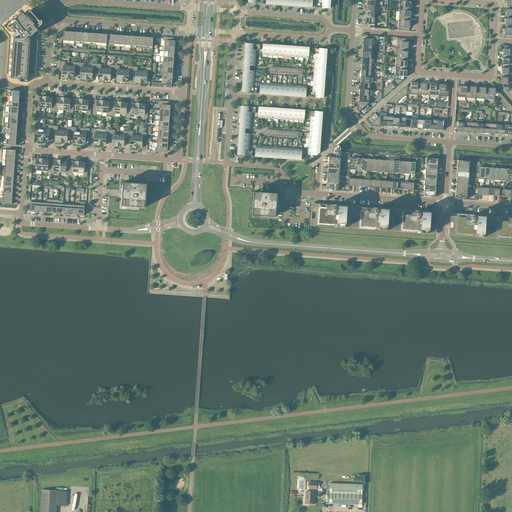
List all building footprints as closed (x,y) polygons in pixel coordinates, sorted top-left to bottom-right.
[(11,78),(18,79),(18,82),(28,82),(28,80),(29,73),(35,74),(38,40),(36,38),(35,37),(36,37),(36,36),(37,35),(38,34),(38,33),(37,32),(38,31),(37,29),(45,23),(45,22),(34,9),(33,10),(24,0),(0,0),(0,22),(14,38),(13,51),(11,78)] [(411,12),(411,2),(400,1),(399,11),(411,12)] [(410,21),(411,12),(399,11),(398,20),(410,21)] [(374,28),(375,18),(364,18),(365,18),(364,24),(369,25),(368,27),(368,28),(374,28)] [(409,31),(410,21),(398,20),(398,30),(409,31)] [(75,32),(69,32),(64,31),(63,41),(69,41),(74,41),(75,32)] [(85,33),(80,33),(75,32),(74,41),(79,42),(85,42),(85,33)] [(96,43),(96,34),(91,33),(85,33),(85,42),(90,43),(96,43)] [(107,34),(102,34),(96,34),(96,43),(101,43),(107,44),(107,34)] [(120,45),(120,35),(115,35),(109,35),(109,44),(114,44),(120,45)] [(131,36),(126,36),(120,35),(120,45),(125,45),(130,45),(131,36)] [(141,46),(142,37),(137,37),(131,36),(130,45),(136,46),(141,46)] [(362,45),(373,46),(373,36),(367,36),(368,36),(368,39),(363,39),(363,45),(362,45)] [(153,38),(147,37),(142,37),(141,46),(147,47),(152,47),(153,38)] [(164,46),(174,47),(175,41),(174,41),(174,38),(163,37),(163,41),(164,41),(164,46)] [(408,48),(409,39),(397,38),(397,48),(408,48)] [(503,55),(511,55),(511,46),(503,45),(503,55)] [(407,58),(408,48),(397,48),(396,57),(407,58)] [(511,65),(511,55),(503,55),(502,65),(511,65)] [(407,67),(407,58),(396,57),(395,66),(407,67)] [(255,67),(255,60),(244,60),(244,68),(249,68),(249,66),(255,66),(255,67)] [(68,78),(69,66),(64,66),(65,62),(60,61),(59,69),(63,69),(62,77),(65,77),(65,78),(68,78)] [(77,70),(78,63),(73,62),(73,66),(69,66),(68,78),(70,78),(74,78),(74,70),(77,70)] [(86,79),(87,66),(83,66),(83,63),(78,63),(77,70),(81,70),(80,78),(83,79),(86,79)] [(96,71),(96,64),(91,64),(91,67),(87,66),(86,79),(89,79),(92,79),(92,71),(96,71)] [(104,81),(105,67),(101,67),(101,64),(96,64),(96,71),(99,71),(98,80),(102,80),(101,80),(104,81)] [(114,72),(114,65),(109,65),(109,68),(105,67),(104,81),(107,81),(107,80),(110,80),(110,72),(114,72)] [(122,82),(123,69),(119,69),(119,66),(114,65),(114,72),(117,73),(117,81),(120,81),(120,82),(122,82)] [(511,74),(511,65),(502,65),(501,74),(511,74)] [(132,74),(132,67),(128,66),(127,69),(123,69),(122,82),(125,82),(125,81),(128,82),(129,73),(132,74)] [(406,77),(407,67),(395,66),(394,76),(406,77)] [(140,83),(141,71),(137,71),(137,67),(132,67),(132,74),(135,74),(135,82),(138,82),(138,83),(140,83)] [(141,71),(140,83),(143,83),(146,83),(147,75),(150,75),(151,68),(146,68),(145,72),(141,71)] [(254,77),(255,71),(254,70),(254,71),(249,71),(249,68),(244,68),(243,76),(254,77)] [(511,84),(511,74),(501,74),(501,84),(511,84)] [(172,85),(172,79),(162,78),(161,83),(160,83),(159,87),(170,88),(170,85),(172,85)] [(404,80),(394,79),(383,88),(382,98),(404,80)] [(420,95),(420,83),(411,82),(411,83),(410,94),(420,95)] [(429,95),(430,84),(420,83),(420,95),(429,95)] [(396,103),(407,94),(408,84),(386,103),(396,103)] [(438,96),(439,84),(430,84),(429,95),(438,96)] [(448,97),(449,85),(439,84),(438,96),(448,97)] [(466,98),(467,86),(457,86),(456,97),(466,98)] [(475,98),(476,87),(467,86),(466,98),(475,98)] [(485,99),(485,88),(476,87),(475,98),(485,99)] [(511,87),(503,87),(511,97),(511,87)] [(485,88),(485,99),(494,100),(495,89),(495,88),(485,88)] [(511,106),(498,91),(497,100),(507,111),(511,111),(511,106)] [(45,108),(46,97),(43,96),(43,97),(40,97),(40,98),(37,97),(36,110),(39,111),(40,107),(45,108)] [(54,112),(55,99),(52,98),(49,98),(49,97),(46,97),(45,108),(51,108),(50,111),(54,112)] [(63,110),(64,98),(61,98),(61,99),(58,99),(55,99),(54,112),(58,112),(58,110),(63,110)] [(72,113),(73,100),(70,100),(70,99),(67,99),(67,98),(64,98),(63,110),(69,111),(69,113),(72,113)] [(81,110),(82,99),(79,99),(79,100),(76,100),(73,100),(72,113),(76,113),(76,110),(81,110)] [(82,99),(81,110),(87,111),(87,114),(91,114),(91,101),(88,101),(85,101),(85,100),(82,99)] [(102,113),(103,101),(100,101),(99,102),(97,101),(97,102),(93,101),(92,114),(96,115),(96,111),(102,112),(102,113)] [(111,116),(112,103),(109,102),(106,102),(106,101),(103,101),(102,113),(107,113),(107,115),(111,116)] [(159,110),(170,111),(170,105),(169,105),(169,102),(158,101),(158,105),(160,105),(159,110)] [(120,114),(121,102),(118,102),(118,103),(115,103),(112,103),(111,116),(114,116),(114,114),(120,114)] [(129,117),(130,104),(127,104),(127,103),(124,103),(124,102),(121,102),(120,114),(126,115),(125,117),(129,117)] [(369,103),(369,102),(359,102),(358,112),(361,110),(364,114),(371,108),(367,104),(369,103)] [(138,116),(139,103),(136,103),(136,104),(133,104),(130,104),(129,117),(132,117),(133,115),(138,116)] [(139,103),(138,116),(144,116),(144,118),(147,118),(148,105),(145,105),(142,105),(142,104),(139,103)] [(375,113),(368,119),(369,118),(372,122),(369,125),(374,125),(379,126),(380,116),(380,115),(378,117),(375,113)] [(436,130),(443,130),(443,126),(446,126),(446,127),(446,121),(437,120),(436,130)] [(463,132),(464,122),(454,121),(454,127),(457,127),(457,131),(463,132)] [(251,123),(240,122),(239,122),(239,123),(240,123),(239,131),(245,131),(245,128),(250,129),(251,123)] [(43,141),(44,129),(39,129),(40,125),(35,124),(34,132),(38,132),(37,140),(40,140),(40,141),(43,141)] [(52,133),(53,126),(48,125),(48,129),(44,129),(43,141),(45,141),(49,141),(49,133),(52,133)] [(61,142),(62,129),(58,129),(58,126),(53,126),(52,133),(56,133),(55,141),(58,142),(61,142)] [(71,134),(71,127),(66,127),(66,130),(62,129),(61,142),(64,143),(64,142),(67,142),(67,134),(71,134)] [(79,144),(80,131),(80,132),(76,131),(76,127),(71,127),(71,134),(74,134),(73,143),(77,143),(79,144)] [(80,131),(79,144),(82,144),(82,143),(85,143),(86,135),(89,135),(90,128),(84,128),(84,131),(80,131)] [(100,145),(100,133),(96,133),(96,129),(91,129),(91,136),(94,136),(94,144),(97,144),(97,145),(100,145)] [(109,137),(110,130),(105,130),(105,134),(100,133),(100,145),(102,145),(105,145),(106,137),(109,137)] [(118,146),(119,135),(114,134),(115,130),(110,130),(109,137),(113,137),(112,145),(115,146),(118,146)] [(127,138),(128,131),(123,131),(123,135),(119,135),(118,146),(120,147),(120,146),(123,146),(124,138),(127,138)] [(136,148),(137,136),(132,136),(133,132),(128,131),(127,138),(131,138),(130,147),(133,147),(133,148),(136,148)] [(239,139),(250,139),(250,133),(250,134),(245,133),(245,131),(239,131),(239,138),(238,138),(238,139),(239,139)] [(137,136),(136,148),(138,148),(138,147),(142,148),(142,139),(146,140),(146,133),(141,132),(141,136),(137,136)] [(167,149),(168,143),(157,142),(157,148),(155,148),(155,151),(166,152),(166,149),(167,149)] [(320,150),(319,150),(308,149),(308,155),(311,155),(314,158),(319,153),(319,150),(320,150)] [(41,171),(42,159),(39,159),(39,160),(36,160),(33,160),(32,173),(36,173),(36,171),(41,171)] [(50,174),(51,161),(48,161),(48,160),(45,160),(45,159),(42,159),(41,171),(47,172),(47,174),(50,174)] [(60,173),(60,160),(57,160),(57,161),(54,161),(51,161),(50,174),(54,174),(54,172),(60,173)] [(69,175),(69,162),(66,162),(64,161),(64,160),(60,160),(60,173),(65,173),(65,175),(69,175)] [(78,173),(79,162),(76,161),(75,162),(73,162),(69,162),(69,175),(72,175),(72,172),(78,173)] [(79,162),(78,173),(83,173),(83,176),(87,176),(88,164),(84,163),(82,163),(82,162),(79,162)] [(145,207),(147,184),(124,182),(123,194),(122,206),(139,207),(145,207)] [(276,217),(276,213),(277,193),(254,192),(252,215),(276,217)] [(436,233),(437,214),(437,212),(312,203),(312,205),(311,224),(310,225),(436,234),(436,233)] [(511,217),(450,213),(450,215),(449,235),(511,239),(511,217)] [(361,504),(362,484),(330,483),(329,503),(361,504)] [(55,511),(56,506),(57,490),(42,490),(40,511),(55,511)] [(67,491),(57,490),(56,506),(66,506),(67,491)] [(314,504),(314,492),(305,491),(305,504),(314,504)]
